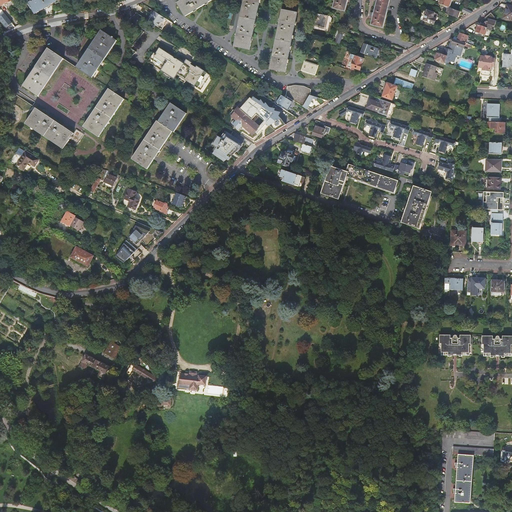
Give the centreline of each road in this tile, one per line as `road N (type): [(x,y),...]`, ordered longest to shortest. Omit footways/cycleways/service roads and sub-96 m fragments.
road 1 (residential): [(418,50),(257,150),(121,285),(58,293),(0,267)]
road 2 (residential): [(116,511),(17,441),(0,404)]
road 3 (residential): [(136,0),(0,40)]
